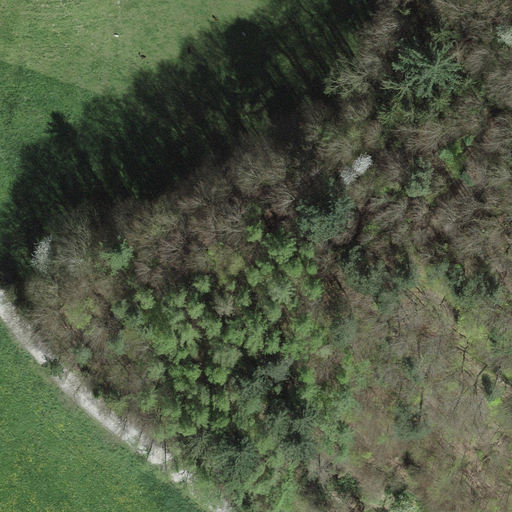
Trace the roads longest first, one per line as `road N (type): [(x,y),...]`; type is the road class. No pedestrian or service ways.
road 1 (track): [(511,360),(419,277),(421,259),(511,107)]
road 2 (track): [(226,511),(61,375),(0,303)]
